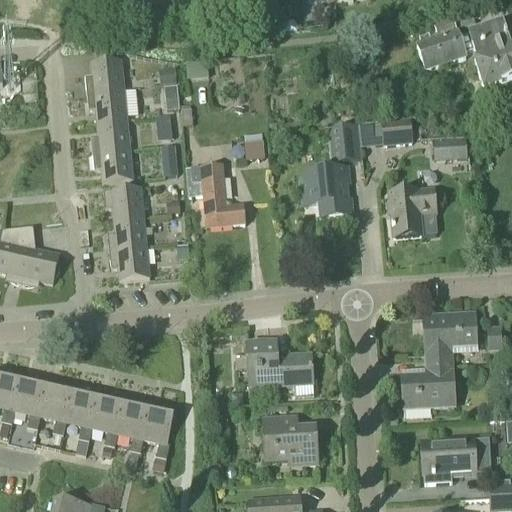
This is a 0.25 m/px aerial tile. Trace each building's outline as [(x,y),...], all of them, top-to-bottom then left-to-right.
[(437,44),(416,51),(425,76),(466,62),(470,61),(476,59),(478,65),(474,66),(474,67),(484,95),(511,85),(511,53),(511,54),(503,29),(470,40),(459,43),(452,22),(432,29),(437,44)] [(111,65),(120,64),(119,52),(110,53),(111,65)] [(85,81),(87,98),(124,95),(121,64),(120,64),(111,65),(91,67),(93,81),(85,81)] [(158,74),(160,90),(176,88),(174,72),(158,74)] [(164,93),(165,104),(179,103),(177,92),(164,93)] [(124,95),(87,98),(89,116),(96,115),(97,128),(127,125),(124,95)] [(190,114),(181,115),(182,131),(192,130),(190,114)] [(168,120),(155,122),(156,134),(160,133),(169,132),(169,129),(168,120)] [(127,125),(97,128),(98,141),(91,141),(93,158),(130,155),(127,125)] [(381,128),(383,148),(412,145),(410,125),(381,128)] [(330,133),(333,167),(360,165),(357,131),(330,133)] [(464,143),(432,145),(434,166),(466,164),(464,143)] [(246,150),(247,166),(265,164),(264,148),(246,150)] [(130,155),(93,158),(94,175),(102,175),(103,188),(133,185),(130,155)] [(243,209),(230,211),(225,204),(222,169),(185,173),(188,200),(203,198),(203,203),(204,203),(207,233),(245,230),(243,209)] [(176,170),(161,171),(162,181),(177,180),(176,170)] [(303,208),(317,207),(318,221),(352,218),(347,172),(300,177),(303,208)] [(113,213),(114,226),(144,223),(141,192),(104,196),(105,214),(113,213)] [(389,198),(393,242),(436,238),(432,194),(389,198)] [(179,218),(178,207),(165,208),(167,219),(179,218)] [(108,240),(110,257),(147,253),(144,223),(114,226),(115,239),(108,240)] [(0,247),(0,278),(7,280),(9,283),(13,287),(17,289),(21,290),(24,291),(26,291),(30,291),(35,290),(40,287),(53,290),(54,284),(58,281),(59,276),(60,271),(59,266),(60,260),(36,255),(34,232),(3,235),(0,247)] [(178,252),(179,263),(188,263),(187,251),(178,252)] [(147,253),(110,257),(111,274),(118,273),(120,287),(150,284),(147,253)] [(424,321),(426,360),(452,360),(451,352),(475,351),(473,318),(424,321)] [(486,332),(488,357),(501,357),(500,332),(486,332)] [(246,349),(248,393),(312,389),(310,358),(276,360),(275,347),(246,349)] [(452,360),(426,360),(427,379),(403,381),(405,413),(455,410),(452,360)] [(14,417),(22,380),(0,375),(0,413),(3,414),(0,428),(10,430),(14,417)] [(22,380),(14,417),(29,420),(26,434),(36,436),(39,422),(48,386),(22,380)] [(65,428),(73,392),(48,386),(39,422),(55,425),(52,439),(62,442),(65,428)] [(99,398),(73,392),(65,428),(81,431),(78,445),(88,448),(91,433),(99,398)] [(99,398),(91,433),(106,436),(103,451),(114,454),(117,439),(125,404),(99,398)] [(242,410),(242,399),(230,399),(231,410),(242,410)] [(125,404),(117,439),(132,442),(129,457),(130,457),(139,459),(143,444),(151,410),(125,404)] [(151,410),(143,444),(159,448),(155,463),(165,465),(169,450),(167,449),(174,415),(151,410)] [(262,425),(265,467),(302,465),(302,470),(316,470),(314,434),(276,436),(275,424),(262,425)] [(10,430),(0,428),(0,440),(8,442),(10,430)] [(451,487),(451,478),(488,476),(486,443),(447,445),(448,448),(422,449),(423,478),(424,478),(425,488),(451,487)] [(88,448),(78,445),(75,458),(85,460),(88,448)] [(114,454),(103,451),(100,463),(111,465),(114,454)] [(137,471),(139,459),(130,457),(127,469),(137,471)] [(165,465),(155,463),(153,474),(163,476),(165,465)] [(489,503),(511,502),(511,488),(510,489),(509,484),(490,485),(490,490),(488,490),(489,503)] [(511,511),(511,502),(489,503),(489,511),(511,511)] [(54,503),(51,511),(103,511),(90,509),(90,511),(54,503)] [(248,506),(248,511),(297,511),(297,503),(248,506)]
